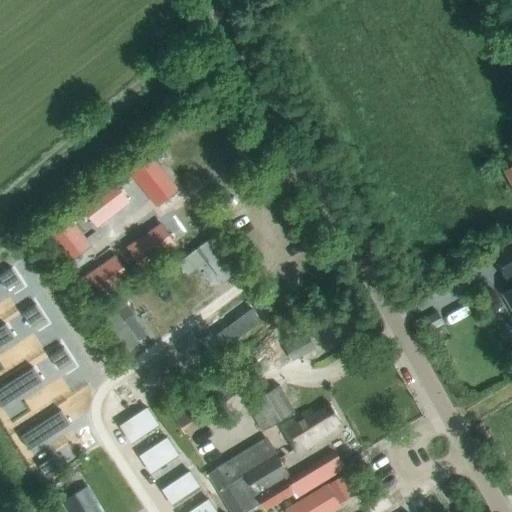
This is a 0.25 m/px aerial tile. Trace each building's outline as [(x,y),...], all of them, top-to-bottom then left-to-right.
[(156,204),(176,188),(149,155),(129,170),(156,204)] [(511,166),(503,172),(511,186),(511,166)] [(81,206),(96,226),(128,201),(112,181),(81,206)] [(88,245),(64,215),(43,231),(67,261),(88,245)] [(176,244),(162,224),(130,247),(144,266),(176,244)] [(225,235),(218,224),(210,229),(218,240),(225,235)] [(222,280),(234,271),(219,251),(210,238),(178,262),(188,274),(207,260),(222,280)] [(511,241),(492,253),(508,279),(511,276),(511,288),(503,293),(511,308),(511,241)] [(128,277),(114,257),(82,280),(96,300),(128,277)] [(176,261),(139,286),(149,300),(186,275),(176,261)] [(21,281),(12,267),(0,275),(0,278),(7,290),(21,281)] [(103,316),(126,348),(138,340),(124,320),(134,313),(125,301),(103,316)] [(22,313),(31,326),(45,318),(36,304),(22,313)] [(225,346),(261,320),(252,309),(216,335),(225,346)] [(431,331),(444,323),(437,311),(424,320),(431,331)] [(0,326),(0,346),(14,337),(5,324),(0,326)] [(50,356),(59,369),(72,361),(64,347),(50,356)] [(151,353),(140,361),(148,373),(160,364),(151,353)] [(227,362),(213,370),(229,395),(243,386),(227,362)] [(85,365),(71,373),(91,411),(105,404),(85,365)] [(0,387),(0,404),(1,406),(42,381),(33,367),(0,387)] [(262,431),(294,411),(279,386),(247,405),(262,431)] [(340,419),(331,405),(312,416),(309,410),(281,427),(296,453),(336,429),(333,424),(340,419)] [(159,424),(147,407),(120,425),(131,442),(159,424)] [(20,436),(29,449),(69,424),(61,410),(20,436)] [(178,455),(167,437),(140,455),(151,473),(178,455)] [(229,511),(245,511),(261,503),(265,510),(294,493),(288,482),(289,481),(290,481),(289,479),(286,475),(289,474),(267,437),(214,467),(215,469),(207,473),(229,511)] [(290,481),(289,481),(298,497),(345,468),(335,451),(289,479),(290,481)] [(53,457),(39,465),(47,479),(61,470),(53,457)] [(189,471),(162,489),(174,506),(201,488),(189,471)] [(343,475),(327,484),(338,503),(354,494),(343,475)] [(285,510),(286,511),(327,511),(340,505),(338,503),(327,484),(285,510)] [(444,492),(451,502),(458,498),(451,488),(444,492)] [(60,501),(66,511),(92,511),(79,490),(60,501)] [(216,511),(208,499),(188,511),(216,511)]
